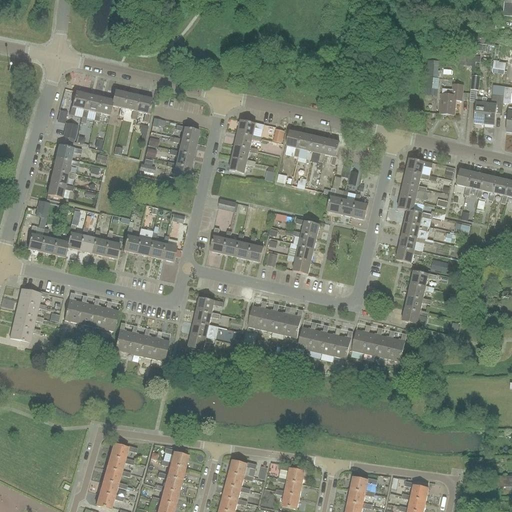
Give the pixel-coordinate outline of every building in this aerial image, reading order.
[(494,62),(492,74),(504,76),(506,64),(494,62)] [(427,73),(426,89),(439,90),(439,79),(438,78),(438,73),(427,73)] [(479,91),(480,77),(472,77),(471,91),(479,91)] [(464,86),(453,85),(453,91),(443,90),(442,95),(440,116),(455,117),(456,102),(463,102),(464,86)] [(511,88),(505,88),(504,97),(503,104),(511,105),(511,92),(511,88)] [(124,110),(127,95),(115,92),(112,102),(113,102),(111,107),(112,107),(121,109),(119,117),(123,118),(125,110),(124,110)] [(76,109),(83,111),(85,111),(88,96),(75,93),(72,108),(71,108),(69,116),(74,117),(76,109)] [(124,110),(125,110),(133,112),(131,120),(136,121),(138,113),(136,113),(139,97),(127,95),(124,110)] [(503,104),(504,97),(492,95),(491,105),(487,105),(484,125),(495,126),(496,112),(502,112),(503,104)] [(97,114),(100,99),(88,96),(85,111),(83,111),(82,119),(86,120),(88,112),(96,114),(97,114)] [(136,113),(138,113),(145,115),(144,123),(148,124),(150,115),(149,115),(152,100),(139,97),(136,113)] [(474,124),(484,125),(487,105),(482,104),(483,98),(477,98),(474,124)] [(113,102),(112,102),(100,99),(97,114),(96,114),(94,122),(98,123),(100,115),(110,117),(112,107),(111,107),(113,102)] [(154,120),(151,132),(160,134),(163,122),(154,120)] [(241,122),(238,135),(253,138),(253,137),(255,129),(263,131),(264,126),(255,124),(255,125),(241,122)] [(76,141),(79,127),(66,124),(63,138),(76,141)] [(183,133),(181,141),(181,142),(196,146),(199,133),(185,130),(185,128),(176,126),(175,131),(183,133)] [(273,143),(282,144),(284,132),(276,131),(273,143)] [(287,148),(285,156),(294,158),(298,159),(300,151),(299,150),(302,135),(290,132),(286,147),(287,148)] [(238,135),(235,147),(250,150),(250,149),(252,141),(260,143),(261,138),(253,137),(253,138),(238,135)] [(300,151),(298,159),(306,161),(307,161),(305,168),(309,169),(311,162),(312,154),(311,153),(315,138),(302,135),(299,150),(300,151)] [(327,141),(315,138),(311,153),(312,154),(320,155),(318,163),(323,165),(325,156),(323,156),(327,141)] [(181,142),(181,141),(173,139),(172,143),(180,145),(178,153),(178,154),(193,158),(196,146),(181,142)] [(340,144),(327,141),(323,156),(325,156),(333,158),(331,166),(335,167),(337,159),(336,159),(340,144)] [(58,147),(55,159),(70,163),(71,162),(72,154),(80,156),(81,151),(73,149),(73,150),(58,147)] [(250,150),(235,147),(232,159),(247,163),(248,161),(249,154),(257,156),(258,151),(250,149),(250,150)] [(116,148),(115,155),(121,157),(123,150),(116,148)] [(190,170),(193,158),(178,154),(178,153),(170,151),(169,156),(177,158),(175,165),(175,166),(190,170)] [(107,158),(98,155),(96,163),(106,165),(107,158)] [(70,163),(55,159),(52,172),(67,175),(68,174),(70,166),(78,168),(79,163),(71,162),(70,163)] [(255,163),(248,161),(247,163),(232,159),(229,172),(244,176),(247,166),(254,168),(255,163)] [(421,177),(421,176),(423,168),(431,170),(432,165),(424,163),(423,164),(409,161),(406,173),(421,177)] [(187,182),(190,170),(175,166),(175,165),(167,163),(166,168),(174,170),(172,179),(187,182)] [(156,169),(141,165),(140,172),(154,175),(156,169)] [(274,181),(277,170),(271,168),(268,179),(274,181)] [(469,197),(471,189),(469,189),(473,174),(460,171),(457,186),(466,188),(464,196),(469,197)] [(65,187),(65,186),(67,178),(75,180),(76,176),(68,174),(67,175),(52,172),(50,184),(65,187)] [(351,173),(349,185),(356,187),(359,174),(351,173)] [(406,173),(403,186),(418,189),(419,188),(420,180),(428,182),(429,178),(421,176),(421,177),(406,173)] [(482,192),(485,177),(473,174),(469,189),(471,189),(478,191),(477,199),(481,200),(483,192),(482,192)] [(279,176),(278,183),(285,185),(287,178),(279,176)] [(497,180),(485,177),(482,192),(483,192),(491,194),(489,202),(493,203),(495,195),(494,194),(497,180)] [(509,182),(497,180),(494,194),(495,195),(503,196),(501,205),(506,206),(508,197),(506,197),(509,182)] [(299,183),(298,189),(305,190),(306,182),(302,181),(301,184),(299,183)] [(73,188),(65,186),(65,187),(50,184),(47,196),(62,200),(64,191),(72,192),(73,188)] [(403,186),(401,198),(415,201),(416,200),(417,193),(425,195),(426,190),(419,188),(418,189),(403,186)] [(343,201),(342,200),(334,199),(336,191),(331,190),(331,192),(330,195),(330,198),(331,198),(327,213),(340,216),(343,201)] [(343,201),(340,216),(352,219),(355,204),(354,203),(346,202),(348,194),(344,193),(342,200),(343,201)] [(356,195),(354,203),(355,204),(352,219),(365,222),(368,207),(359,204),(360,196),(356,195)] [(398,210),(407,213),(407,212),(413,214),(413,213),(415,205),(423,207),(424,202),(416,200),(415,201),(401,198),(398,210)] [(486,201),(480,200),(477,211),(483,212),(486,201)] [(235,214),(237,204),(221,201),(218,210),(235,214)] [(50,205),(39,202),(36,217),(47,220),(50,205)] [(407,212),(407,213),(405,225),(420,228),(420,227),(422,219),(430,221),(431,216),(423,214),(422,215),(413,213),(413,214),(407,212)] [(434,213),(433,219),(444,221),(445,220),(446,215),(434,213)] [(173,215),(171,222),(184,225),(185,218),(173,215)] [(305,222),(297,220),(296,225),(304,227),(302,235),(301,236),(317,239),(320,227),(305,223),(305,222)] [(405,225),(402,237),(417,240),(417,239),(419,231),(427,233),(428,229),(420,227),(420,228),(405,225)] [(83,237),(82,236),(74,235),(76,227),(71,226),(69,234),(70,234),(68,244),(67,249),(79,252),(83,237)] [(28,250),(40,253),(44,238),(43,238),(35,236),(37,228),(32,227),(30,235),(31,236),(28,250)] [(83,228),(82,236),(83,237),(79,252),(92,255),(95,240),(94,239),(86,237),(88,229),(83,228)] [(123,252),(136,255),(139,240),(138,240),(131,238),(133,230),(128,229),(126,238),(127,238),(123,252)] [(56,241),(55,241),(47,239),(49,231),(44,230),(43,238),(44,238),(40,253),(53,256),(56,241)] [(226,241),(225,241),(218,239),(220,231),(215,230),(213,238),(214,238),(210,253),(223,256),(226,241)] [(92,255),(104,257),(107,242),(106,242),(98,240),(100,232),(96,231),(94,239),(95,240),(92,255)] [(136,255),(148,258),(152,243),(150,242),(143,241),(145,233),(140,232),(138,240),(139,240),(136,255)] [(68,244),(59,242),(61,234),(57,233),(55,241),(56,241),(53,256),(65,259),(67,249),(68,244)] [(223,256),(235,259),(239,244),(238,244),(230,242),(232,234),(227,233),(225,241),(226,241),(223,256)] [(299,248),(314,251),(317,239),(301,236),(302,235),(302,234),(294,233),(293,237),(301,239),(299,247),(299,248)] [(108,234),(106,242),(107,242),(104,257),(117,260),(120,245),(111,243),(113,235),(108,234)] [(148,258),(160,261),(164,245),(163,245),(155,243),(157,236),(152,235),(150,242),(152,243),(148,258)] [(239,244),(235,259),(248,261),(251,247),(250,246),(242,245),(244,237),(240,236),(238,244),(239,244)] [(164,245),(160,261),(173,264),(176,248),(167,246),(169,238),(164,237),(163,245),(164,245)] [(402,237),(399,249),(414,253),(415,251),(416,244),(424,245),(425,241),(417,239),(417,240),(402,237)] [(251,247),(248,261),(260,264),(264,250),(254,248),(256,239),(252,238),(250,246),(251,247)] [(311,264),(314,251),(299,248),(299,247),(291,245),(290,249),(298,251),(296,259),(296,260),(311,264)] [(480,258),(481,249),(474,247),(472,257),(480,258)] [(414,253),(399,249),(396,262),(411,265),(413,256),(421,258),(423,253),(415,251),(414,253)] [(270,255),(267,266),(275,268),(278,257),(270,255)] [(308,276),(311,264),(296,260),(296,259),(288,257),(287,262),(295,264),(293,273),(308,276)] [(446,274),(448,265),(433,261),(431,270),(446,274)] [(414,273),(411,286),(426,289),(426,288),(428,280),(436,282),(437,278),(428,275),(428,276),(414,273)] [(411,286),(408,298),(423,301),(423,300),(425,293),(433,294),(434,290),(426,288),(426,289),(411,286)] [(38,306),(39,305),(41,297),(48,299),(49,295),(39,293),(39,294),(21,290),(19,301),(38,306)] [(64,322),(77,325),(81,304),(73,302),(75,295),(70,294),(64,322)] [(83,297),(81,304),(77,325),(89,327),(94,307),(85,305),(87,298),(83,297)] [(423,301),(408,298),(405,310),(420,314),(420,313),(422,305),(430,307),(431,302),(423,300),(423,301)] [(89,327),(101,330),(106,310),(98,308),(99,301),(95,300),(94,307),(89,327)] [(212,316),(212,315),(214,307),(222,309),(223,304),(215,302),(215,303),(200,300),(197,312),(212,316)] [(38,306),(19,301),(16,314),(36,318),(38,310),(45,311),(46,307),(39,305),(38,306)] [(106,310),(101,330),(114,333),(119,313),(110,311),(112,304),(108,303),(106,310)] [(260,332),(265,311),(266,304),(262,303),(260,310),(253,308),(248,330),(260,332)] [(272,335),(277,314),(279,307),(274,306),(273,313),(265,311),(260,332),(272,335)] [(277,314),(272,335),(284,338),(289,317),(291,310),(287,309),(285,316),(277,314)] [(428,315),(420,313),(420,314),(405,310),(402,323),(417,326),(419,317),(427,319),(428,315)] [(197,312),(194,325),(209,328),(210,327),(211,319),(219,321),(220,317),(212,315),(212,316),(197,312)] [(298,319),(289,317),(284,338),(296,341),(303,312),(299,312),(298,319)] [(16,314),(13,326),(33,331),(33,330),(35,322),(42,324),(43,319),(36,318),(16,314)] [(114,352),(127,355),(132,334),(123,332),(125,325),(121,324),(114,352)] [(209,328),(194,325),(191,337),(207,340),(207,339),(208,333),(226,337),(227,331),(210,327),(209,328)] [(310,353),(315,333),(316,326),(312,325),(310,332),(302,330),(298,350),(310,353)] [(33,331),(13,326),(10,339),(30,344),(32,334),(39,336),(40,332),(33,330),(33,331)] [(127,355),(139,358),(144,337),(136,335),(137,328),(133,327),(132,334),(127,355)] [(352,353),(363,356),(368,335),(370,328),(366,327),(364,334),(356,332),(352,353)] [(310,353),(322,356),(326,336),(328,329),(325,328),(323,335),(315,333),(310,353)] [(144,337),(139,358),(151,361),(156,340),(148,338),(150,331),(146,330),(144,337)] [(326,336),(322,356),(334,359),(338,339),(340,331),(336,330),(334,337),(326,336)] [(363,356),(376,359),(381,338),(382,331),(378,330),(377,337),(368,335),(363,356)] [(381,338),(376,359),(387,361),(392,340),(394,333),(390,332),(389,340),(381,338)] [(158,333),(156,340),(151,361),(164,364),(169,343),(160,341),(162,334),(158,333)] [(346,340),(338,339),(334,359),(346,361),(352,334),(348,333),(346,340)] [(392,340),(387,361),(400,364),(406,336),(402,335),(401,342),(392,340)] [(215,341),(207,339),(207,340),(191,337),(188,350),(204,353),(206,344),(214,346),(215,341)] [(125,461),(126,459),(128,451),(137,454),(138,449),(129,447),(128,448),(114,444),(110,457),(125,461)] [(173,455),(171,463),(170,465),(185,469),(189,457),(174,453),(175,451),(166,448),(165,453),(173,455)] [(110,457),(107,469),(122,473),(122,471),(125,464),(133,466),(135,461),(126,459),(125,461),(110,457)] [(182,482),(185,469),(170,465),(171,463),(163,461),(161,465),(170,467),(168,475),(167,478),(182,482)] [(233,461),(230,474),(245,478),(245,476),(254,478),(256,470),(257,465),(248,463),(247,465),(233,461)] [(287,482),(303,485),(305,472),(291,469),(291,467),(282,465),(281,470),(290,472),(288,480),(287,482)] [(483,465),(475,465),(475,474),(487,474),(487,467),(483,467),(483,465)] [(122,473),(107,469),(103,481),(119,486),(119,483),(121,476),(130,478),(131,474),(122,471),(122,473)] [(179,494),(182,482),(167,478),(168,475),(160,473),(158,477),(166,480),(164,487),(164,490),(179,494)] [(245,478),(230,474),(226,486),(241,490),(242,487),(244,480),(252,482),(254,478),(245,476),(245,478)] [(511,476),(492,477),(492,488),(511,488),(511,476)] [(300,498),(303,485),(287,482),(288,480),(279,478),(278,482),(287,484),(285,492),(285,494),(300,498)] [(368,482),(353,479),(351,491),(366,494),(366,491),(375,493),(378,482),(368,480),(368,482)] [(119,486),(103,481),(100,494),(115,498),(116,495),(118,488),(126,490),(128,486),(119,483),(119,486)] [(413,488),(412,496),(411,499),(426,502),(429,490),(414,487),(415,484),(405,482),(404,486),(413,488)] [(160,502),(176,506),(179,494),(164,490),(164,487),(156,485),(155,490),(163,492),(161,499),(160,502)] [(241,490),(226,486),(223,498),(238,502),(239,500),(241,492),(249,494),(251,490),(242,487),(241,490)] [(285,494),(285,492),(277,490),(276,495),(284,497),(282,507),(297,510),(300,498),(285,494)] [(366,494),(351,491),(348,503),(363,507),(364,504),(365,496),(374,498),(375,493),(366,491),(366,494)] [(124,498),(116,495),(115,498),(100,494),(96,506),(112,510),(115,500),(123,502),(124,498)] [(411,499),(412,496),(403,494),(402,499),(411,501),(409,509),(408,511),(409,511),(424,511),(426,502),(411,499)] [(174,511),(176,506),(160,502),(161,499),(153,497),(152,502),(160,504),(158,511),(157,511),(174,511)] [(238,502),(223,498),(220,511),(224,511),(235,511),(236,511),(238,504),(246,506),(247,502),(239,500),(238,502)] [(363,507),(348,503),(346,511),(361,511),(363,508),(372,510),(373,506),(364,504),(363,507)]
